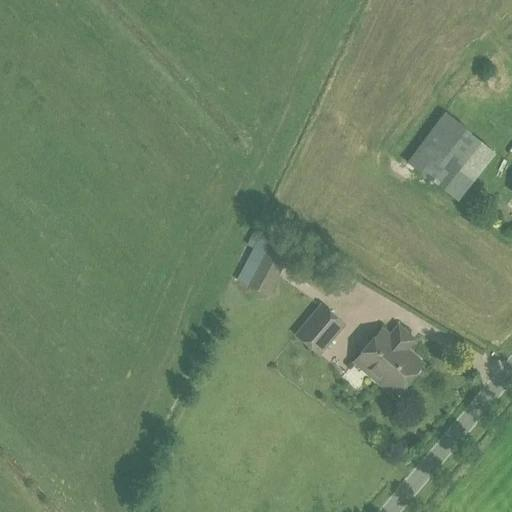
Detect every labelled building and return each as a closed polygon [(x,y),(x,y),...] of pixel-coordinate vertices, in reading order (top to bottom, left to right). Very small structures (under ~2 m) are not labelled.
[(478,117),(511,79),(511,77),(491,59),(456,97),(478,117)] [(470,133),(471,131),(445,112),(406,163),(457,202),(495,153),(470,133)] [(268,297),(291,250),(269,239),(245,285),(268,297)] [(334,290),(346,275),(340,270),(327,285),(334,290)] [(319,307),(296,336),(321,356),(344,328),(319,307)] [(395,395),(421,365),(406,351),(415,341),(398,326),(389,337),(384,332),(357,362),(395,395)]
